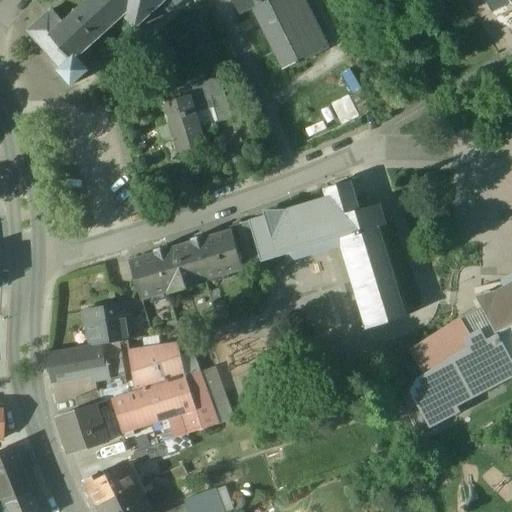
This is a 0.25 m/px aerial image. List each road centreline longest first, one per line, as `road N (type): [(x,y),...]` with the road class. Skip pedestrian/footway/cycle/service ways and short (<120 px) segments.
road 1 (residential): [(23,269),(272,191),(351,147)]
road 2 (tertiary): [(23,269),(27,403),(74,511)]
road 3 (residential): [(351,147),(355,155),(433,160),(511,128)]
road 4 (residential): [(351,147),(494,60)]
